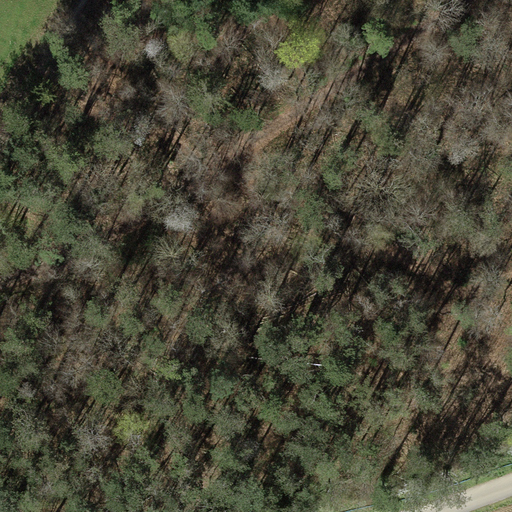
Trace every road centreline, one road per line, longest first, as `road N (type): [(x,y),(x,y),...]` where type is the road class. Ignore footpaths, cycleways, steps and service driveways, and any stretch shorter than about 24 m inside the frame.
road 1 (track): [(0,284),(99,238),(450,0)]
road 2 (motorway): [(511,219),(276,417),(141,511)]
road 3 (motorway): [(313,511),(511,362)]
road 4 (track): [(82,0),(0,157)]
